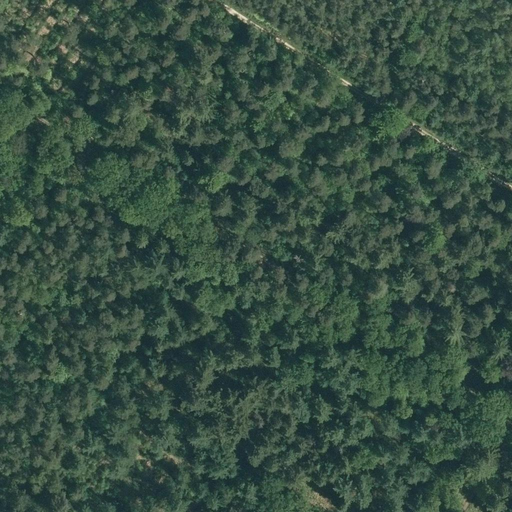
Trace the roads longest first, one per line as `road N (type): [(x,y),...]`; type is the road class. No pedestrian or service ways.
road 1 (track): [(511,414),(0,92)]
road 2 (track): [(217,0),(511,179)]
